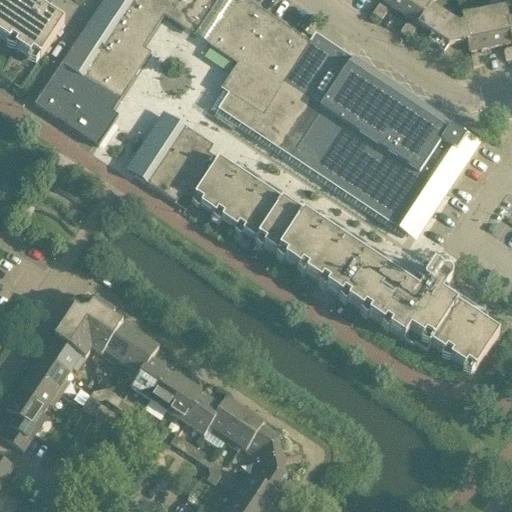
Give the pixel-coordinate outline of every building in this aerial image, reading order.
[(0,0),(0,40),(16,51),(29,60),(31,56),(39,61),(39,62),(41,59),(63,25),(49,16),(51,13),(50,10),(35,0),(0,0)] [(137,0),(108,0),(104,7),(144,33),(157,13),(143,4),(137,0)] [(150,0),(173,15),(182,0),(150,0)] [(182,0),(173,15),(199,32),(219,0),(182,0)] [(381,0),(380,2),(399,15),(409,0),(381,0)] [(436,0),(409,0),(399,15),(418,27),(431,8),(436,0)] [(318,158),(341,124),(319,110),(352,61),(314,37),(309,45),(248,4),(234,7),(233,6),(211,40),(248,65),(216,113),(308,174),(319,158),(318,158)] [(131,53),(144,33),(104,7),(91,27),(130,54),(131,53)] [(385,11),(383,10),(378,7),(372,17),(381,22),(386,14),(385,11)] [(447,47),(466,43),(467,43),(463,24),(462,24),(457,25),(431,8),(418,27),(431,36),(427,42),(443,53),(447,47)] [(505,8),(483,13),(490,50),(511,45),(507,22),(508,22),(505,8)] [(467,43),(466,43),(468,54),(490,50),(483,13),(460,17),(462,24),(463,24),(467,43)] [(408,41),(415,31),(408,26),(404,27),(400,35),(408,41)] [(83,52),(125,79),(139,58),(131,53),(130,54),(91,27),(79,45),(85,49),(83,52)] [(511,61),(511,49),(505,51),(503,54),(504,63),(511,61)] [(111,101),(125,79),(83,52),(69,72),(69,73),(111,101)] [(477,57),(469,59),(472,70),(483,68),(481,59),(477,57)] [(352,61),(319,110),(341,124),(318,158),(319,158),(308,174),(406,239),(437,192),(443,196),(476,146),(352,61)] [(61,67),(49,85),(99,118),(99,117),(111,101),(69,73),(69,72),(61,67)] [(49,85),(34,107),(97,150),(113,126),(99,117),(99,118),(49,85)] [(194,199),(218,163),(166,128),(133,179),(175,206),(184,192),(194,199)] [(218,163),(194,199),(202,204),(200,208),(213,216),(234,230),(255,244),(276,258),(297,272),(318,286),(339,300),(360,314),(373,323),(381,328),(383,330),(402,342),(412,349),(414,347),(426,355),(430,348),(451,362),(472,377),(498,337),(497,337),(484,328),(485,325),(485,321),(443,294),(450,285),(444,281),(443,275),(442,274),(442,275),(441,275),(440,275),(440,276),(433,271),(427,279),(426,281),(422,278),(415,288),(237,169),(233,170),(232,172),(218,163)] [(62,333),(56,341),(85,362),(91,352),(99,358),(119,329),(110,323),(114,317),(94,304),(90,310),(75,313),(69,309),(56,329),(62,333)] [(116,364),(121,367),(139,339),(120,327),(119,329),(99,358),(114,367),(116,364)] [(151,360),(152,360),(158,352),(139,339),(121,367),(123,374),(135,382),(136,382),(151,360)] [(54,340),(41,359),(69,377),(72,373),(76,375),(85,362),(56,341),(54,340)] [(41,359),(29,377),(61,398),(70,384),(66,382),(69,377),(41,359)] [(130,390),(149,403),(167,375),(162,372),(165,368),(152,360),(151,360),(136,382),(135,382),(130,390)] [(167,415),(187,383),(174,375),(171,378),(167,375),(149,403),(167,415)] [(61,398),(29,377),(17,395),(45,413),(48,409),(52,411),(61,398)] [(167,415),(185,427),(203,399),(198,396),(201,392),(187,383),(167,415)] [(106,392),(103,393),(105,403),(109,406),(115,398),(106,392)] [(89,399),(87,403),(95,408),(97,404),(95,394),(92,395),(89,399)] [(45,413),(17,395),(5,414),(15,421),(8,431),(29,445),(46,420),(42,418),(45,413)] [(207,430),(222,407),(210,398),(207,402),(203,399),(185,427),(203,439),(209,431),(207,430)] [(118,400),(112,408),(122,414),(127,406),(118,400)] [(210,437),(224,446),(244,414),(226,402),(222,407),(207,430),(209,431),(213,433),(210,437)] [(89,418),(95,408),(87,403),(80,413),(89,418)] [(139,414),(130,408),(125,416),(134,423),(139,414)] [(244,414),(224,446),(237,455),(240,451),(245,455),(263,428),(263,427),(244,414)] [(89,425),(80,419),(73,429),(83,435),(89,425)] [(253,460),(254,466),(281,460),(277,443),(273,440),(275,437),(263,428),(245,455),(253,460)] [(8,431),(1,442),(22,456),(24,453),(29,445),(8,431)] [(154,433),(150,440),(160,447),(160,446),(164,440),(154,433)] [(179,453),(185,445),(175,438),(170,446),(179,453)] [(185,445),(179,453),(189,459),(194,451),(185,445)] [(70,452),(66,458),(76,465),(82,455),(77,452),(70,452)] [(199,454),(194,462),(203,469),(209,460),(199,454)] [(0,460),(0,475),(6,480),(11,472),(13,469),(0,460)] [(209,460),(203,469),(208,471),(218,469),(217,466),(209,460)] [(251,479),(276,497),(285,484),(281,482),(284,477),(281,460),(254,466),(256,472),(251,479)] [(209,478),(206,483),(214,489),(220,480),(219,476),(209,478)] [(243,482),(234,496),(258,511),(268,511),(278,498),(276,497),(251,479),(247,485),(243,482)] [(4,492),(0,500),(0,506),(12,511),(13,511),(19,499),(4,492)] [(258,511),(234,496),(225,509),(229,511),(228,511),(258,511)] [(14,511),(29,511),(32,508),(25,502),(22,501),(14,511)]
